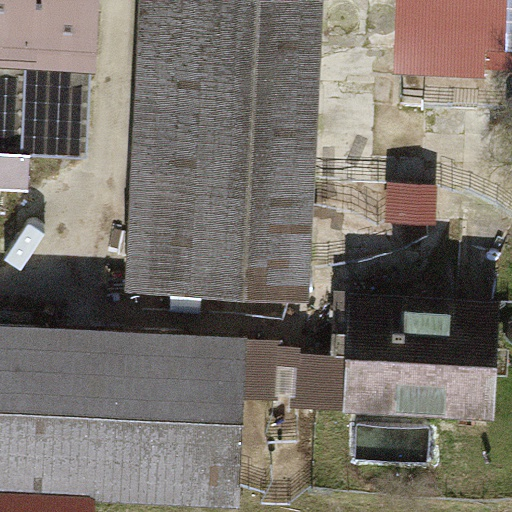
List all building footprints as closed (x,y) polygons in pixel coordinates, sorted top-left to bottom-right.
[(106,0),(0,0),(0,65),(104,69),(106,0)] [(325,0),(140,0),(129,291),(313,298),(325,0)] [(511,0),(396,0),(397,78),(511,78),(511,0)] [(396,179),(391,215),(439,221),(444,186),(396,179)] [(504,293),(346,289),(342,410),(500,415),(504,293)] [(251,331),(0,318),(0,493),(242,506),(251,331)]
